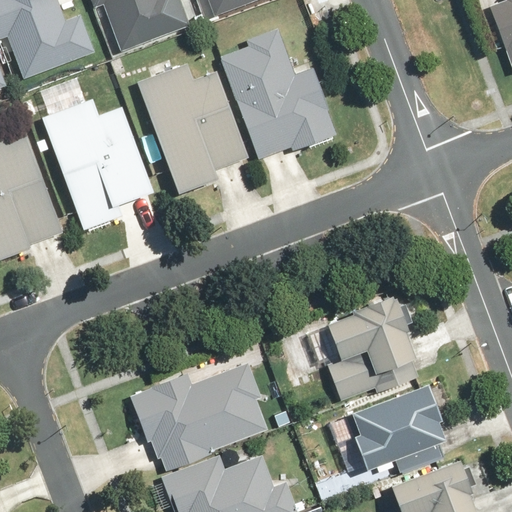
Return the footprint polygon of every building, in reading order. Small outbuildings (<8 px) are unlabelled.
[(0,0),(0,91),(14,86),(0,51),(0,44),(16,38),(32,79),(101,51),(86,16),(72,21),(63,0),(0,0)] [(103,0),(122,45),(190,17),(183,0),(103,0)] [(216,0),(222,15),(267,0),(216,0)] [(511,0),(499,0),(511,38),(511,0)] [(257,47),(228,57),(262,159),(301,146),(303,150),(342,137),(320,70),(301,76),(285,28),(255,39),(257,47)] [(256,158),(225,73),(202,81),(196,64),(143,85),(184,196),(226,180),(222,171),(256,158)] [(162,193),(132,107),(105,117),(99,99),(89,102),(83,85),(50,96),(57,114),(49,117),(89,229),(142,210),(139,201),(162,193)] [(1,139),(0,135),(0,262),(39,249),(38,245),(68,234),(31,128),(1,139)] [(418,315),(425,313),(417,290),(411,293),(407,281),(360,297),(363,305),(334,315),(347,353),(332,358),(345,394),(426,367),(421,351),(426,349),(419,326),(422,325),(418,315)] [(190,368),(130,390),(147,437),(151,435),(161,462),(267,423),(255,392),(261,390),(249,358),(194,379),(190,368)] [(409,464),(453,448),(446,432),(454,429),(447,409),(452,407),(440,374),(363,403),(370,424),(360,427),(372,460),(403,449),(409,464)] [(221,448),(159,470),(174,511),(284,511),(298,507),(286,475),(274,479),(263,448),(226,462),(221,448)] [(411,511),(483,511),(482,509),(488,507),(479,483),(487,480),(475,448),(401,475),(415,511),(411,511)]
